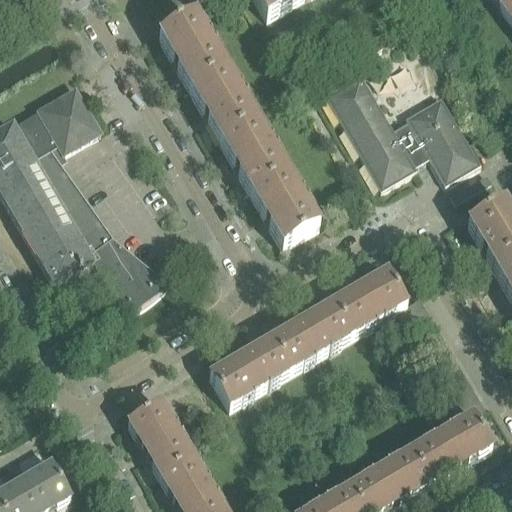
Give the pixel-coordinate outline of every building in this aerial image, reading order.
[(249,0),(266,28),(314,0),(249,0)] [(511,25),(511,0),(488,0),(510,28),(511,25)] [(158,46),(177,78),(190,100),(225,79),(193,26),(158,46)] [(381,55),(374,44),(374,43),(360,52),(367,63),(381,55)] [(190,100),(207,130),(220,152),(256,131),(225,79),(190,100)] [(480,174),(480,173),(441,106),(429,113),(406,126),(408,130),(394,138),(378,113),(360,83),(324,105),(380,200),(416,179),(412,172),(415,170),(417,174),(425,170),(422,165),(426,163),(444,195),(480,174)] [(0,203),(54,296),(93,273),(126,328),(127,328),(125,325),(134,321),(143,315),(152,309),(160,303),(167,295),(169,298),(170,297),(113,247),(56,166),(62,162),(63,163),(100,141),(75,98),(0,141),(0,203)] [(220,152),(238,182),(251,205),(287,184),(256,131),(220,152)] [(251,205),(268,235),(282,258),(318,237),(287,184),(251,205)] [(474,192),(450,206),(455,214),(479,201),(492,193),(487,184),(474,192)] [(468,234),(486,266),(498,287),(511,278),(511,227),(503,213),(468,234)] [(511,278),(498,287),(511,309),(511,278)] [(386,281),(354,300),(329,315),(348,348),(397,320),(406,315),(386,281)] [(417,308),(406,315),(397,320),(403,331),(424,319),(417,308)] [(329,315),(300,332),(271,349),(290,382),(348,348),(329,315)] [(410,342),(430,330),(424,319),(403,331),(410,342)] [(430,330),(410,342),(416,353),(437,341),(430,330)] [(437,341),(416,353),(423,364),(443,352),(437,341)] [(271,349),(209,385),(228,418),(290,382),(271,349)] [(443,352),(423,364),(429,375),(450,363),(443,352)] [(450,363),(429,375),(436,386),(456,374),(450,363)] [(456,374),(436,386),(442,397),(463,386),(456,374)] [(463,386),(442,397),(449,408),(469,397),(463,386)] [(469,397),(449,408),(455,420),(476,408),(469,397)] [(462,431),(471,425),(482,419),(476,408),(455,420),(462,431)] [(127,434),(147,466),(160,488),(193,470),(161,414),(127,434)] [(471,425),(462,431),(409,462),(429,495),(491,459),(471,425)] [(361,511),(399,511),(429,495),(409,462),(352,496),(361,511)] [(160,488),(173,511),(217,511),(193,470),(160,488)] [(50,471),(27,485),(0,500),(0,511),(60,511),(70,506),(50,471)] [(323,511),(361,511),(352,496),(323,511)]
